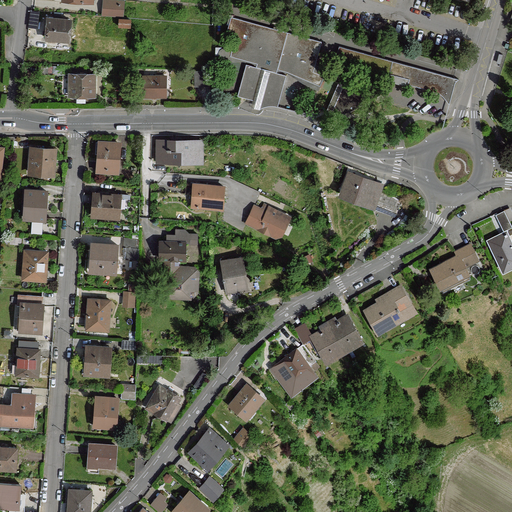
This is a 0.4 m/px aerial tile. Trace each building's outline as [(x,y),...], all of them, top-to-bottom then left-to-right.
[(110,0),(104,0),(104,14),(123,15),(124,1),(110,0)] [(39,11),(31,10),(29,27),(37,28),(39,11)] [(256,68),(277,74),(278,69),(297,74),(315,79),(324,82),(326,74),(314,71),(316,65),(320,52),(322,41),(310,39),(256,23),(232,17),(226,38),(236,40),(231,55),(258,63),(256,68)] [(71,20),(49,18),(47,38),(69,40),(71,20)] [(174,32),(149,31),(148,54),(173,56),(174,32)] [(347,47),(340,45),(335,63),(354,67),(389,77),(391,73),(410,78),(411,79),(411,81),(412,82),(413,83),(452,94),(454,94),(455,93),(456,91),(459,78),(347,47)] [(247,65),(238,96),(256,101),(264,70),(270,72),(263,97),(263,99),(264,101),(264,103),(265,104),(278,107),(283,91),(286,76),(277,74),(256,68),(247,65)] [(327,68),(316,65),(314,71),(326,74),(327,68)] [(195,71),(195,86),(210,86),(210,71),(195,71)] [(95,74),(70,74),(70,95),(95,95),(95,74)] [(166,76),(144,76),(144,96),(166,96),(166,76)] [(341,77),(333,106),(335,107),(338,107),(340,107),(343,106),(346,104),(350,102),(369,93),(374,90),(378,87),(341,77)] [(202,141),(161,140),(160,150),(164,150),(163,162),(201,163),(202,141)] [(100,142),(98,171),(119,172),(120,157),(118,156),(118,142),(100,142)] [(29,147),(20,147),(19,162),(28,163),(29,147)] [(53,174),(55,149),(33,147),(31,173),(53,174)] [(350,174),(343,194),(398,213),(402,200),(380,192),(383,185),(350,174)] [(224,187),(195,185),(194,206),(223,208),(224,187)] [(47,192),(26,190),(24,218),(45,219),(47,192)] [(121,195),(95,193),(93,216),(119,217),(121,195)] [(256,206),(248,223),(277,236),(283,235),(290,217),(265,205),(264,209),(256,206)] [(496,213),(504,230),(511,226),(509,220),(504,209),(500,211),(496,213)] [(167,234),(167,242),(185,242),(190,242),(190,244),(198,244),(199,233),(190,233),(186,229),(176,229),(176,235),(167,234)] [(511,243),(506,231),(489,239),(503,268),(511,263),(511,243)] [(140,238),(124,237),(124,259),(139,259),(140,238)] [(167,242),(162,241),(161,259),(165,259),(180,260),(184,260),(185,242),(167,242)] [(478,258),(470,242),(455,250),(457,254),(431,267),(440,286),(468,272),(464,264),(478,258)] [(118,246),(93,244),(92,271),(117,272),(118,246)] [(47,252),(26,250),(24,278),(45,280),(46,276),(47,252)] [(180,260),(165,259),(164,275),(168,275),(166,297),(192,299),(193,267),(180,266),(180,260)] [(243,259),(224,262),(228,291),(247,288),(243,259)] [(416,311),(400,284),(377,298),(378,300),(364,308),(376,330),(385,325),(386,328),(416,311)] [(22,304),(20,330),(41,332),(43,304),(42,304),(42,300),(43,296),(19,294),(18,303),(22,304)] [(108,331),(111,301),(90,299),(87,329),(108,331)] [(361,339),(346,314),(337,320),(335,317),(320,325),(322,328),(312,334),(310,334),(312,337),(325,360),(361,339)] [(312,334),(304,321),(299,324),(294,327),(302,342),(312,337),(310,334),(312,334)] [(39,341),(19,340),(17,375),(38,376),(39,341)] [(136,341),(123,340),(123,344),(122,348),(135,348),(136,341)] [(315,360),(303,343),(272,367),(291,392),(314,374),(308,365),(315,360)] [(111,348),(88,347),(86,374),(109,375),(111,348)] [(262,397),(246,383),(229,403),(246,417),(262,397)] [(135,385),(123,384),(122,398),(135,399),(135,385)] [(181,398),(160,386),(148,407),(172,421),(181,406),(177,404),(181,398)] [(34,395),(14,394),(13,406),(2,405),(1,424),(32,426),(34,395)] [(118,399),(97,397),(95,425),(116,427),(118,399)] [(209,465),(229,444),(211,428),(192,449),(209,465)] [(116,446),(91,444),(89,472),(99,473),(100,466),(115,467),(116,446)] [(16,449),(0,447),(0,466),(14,468),(16,449)] [(205,482),(201,486),(214,497),(223,487),(211,476),(205,482)] [(20,484),(0,482),(0,504),(9,505),(8,511),(23,511),(24,506),(18,506),(19,499),(16,499),(16,496),(19,496),(20,484)] [(88,511),(90,489),(69,487),(67,511),(88,511)] [(174,509),(177,511),(203,511),(209,506),(191,490),(174,509)] [(155,499),(153,502),(161,510),(168,502),(164,498),(168,495),(163,491),(155,499)]
